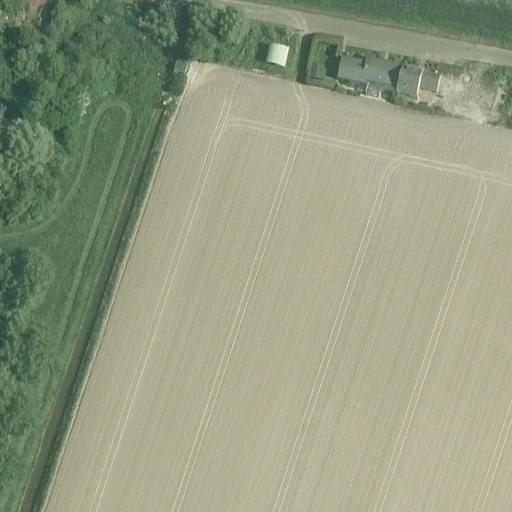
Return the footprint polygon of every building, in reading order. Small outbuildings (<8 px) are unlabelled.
[(343,60),(338,81),(365,87),(363,95),(377,98),(379,91),(394,94),(400,69),(366,61),(365,65),(343,60)] [(175,64),(171,80),(181,83),(185,67),(175,64)] [(310,68),(308,82),(323,84),(324,74),(322,73),(322,70),(310,68)] [(400,69),(394,94),(415,99),(416,91),(420,73),(400,69)] [(420,73),(416,91),(434,95),(438,77),(420,73)] [(128,77),(127,84),(144,88),(145,81),(128,77)]
